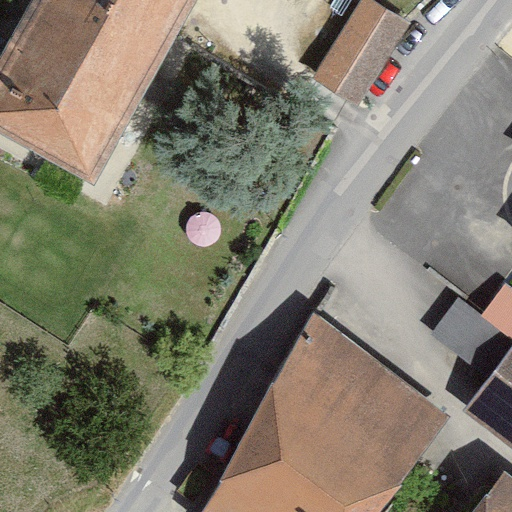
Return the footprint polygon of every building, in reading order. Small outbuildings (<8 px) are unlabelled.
[(28,0),(0,51),(0,129),(93,180),(193,0),(28,0)] [(411,18),(380,0),(359,0),(314,73),(360,101),(411,18)] [(511,332),(511,284),(506,280),(483,310),(511,332)] [(366,511),(449,410),(315,305),(268,378),(196,511),(366,511)] [(511,341),(463,404),(511,441),(511,341)] [(511,511),(511,467),(503,461),(464,511),(511,511)]
